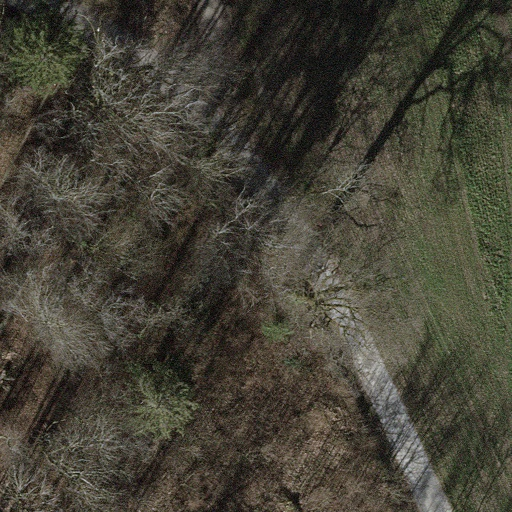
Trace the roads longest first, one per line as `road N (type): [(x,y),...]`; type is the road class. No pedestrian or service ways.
road 1 (track): [(452,511),(324,257),(233,125),(66,10),(36,0)]
road 2 (track): [(214,0),(233,125)]
